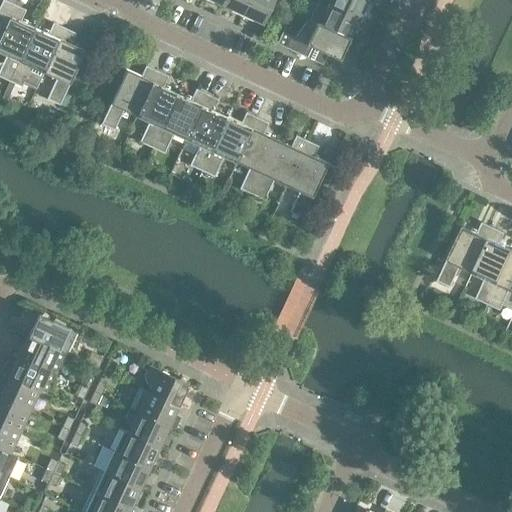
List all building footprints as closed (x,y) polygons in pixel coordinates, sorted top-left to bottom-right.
[(0,34),(14,4),(13,4),(13,5),(4,1),(4,0),(2,0),(0,5),(0,34)] [(243,15),(249,0),(225,0),(223,5),(243,15)] [(273,0),(249,0),(243,15),(263,24),(273,0)] [(358,19),(366,0),(318,0),(318,1),(358,19)] [(349,39),(358,19),(318,1),(310,19),(306,17),(306,19),(349,39)] [(0,77),(9,81),(34,27),(21,21),(26,10),(24,9),(23,10),(15,6),(15,5),(14,4),(0,34),(0,52),(6,55),(0,67),(0,77)] [(339,59),(349,39),(306,19),(295,37),(282,31),(276,43),(322,65),(323,64),(322,63),(326,53),(339,59)] [(43,73),(64,28),(63,27),(63,28),(54,24),(55,23),(53,22),(48,33),(34,27),(9,81),(21,87),(31,67),(43,73)] [(65,28),(64,28),(43,73),(56,78),(46,99),(60,105),(85,50),(71,44),(76,33),(74,32),(73,33),(65,29),(65,28)] [(136,116),(157,71),(156,70),(155,71),(147,67),(147,66),(145,65),(140,76),(126,69),(101,124),(114,130),(123,110),(136,116)] [(151,148),(177,93),(163,87),(168,76),(166,75),(166,76),(157,72),(158,71),(157,71),(136,116),(148,121),(139,142),(151,148)] [(190,99),(177,93),(151,148),(164,153),(173,133),(186,139),(207,94),(206,93),(206,95),(197,90),(197,89),(195,89),(190,99)] [(208,94),(207,94),(186,139),(198,145),(189,165),(201,171),(227,116),(213,110),(218,99),(216,98),(216,99),(207,95),(208,94)] [(236,162),(257,117),(256,117),(256,118),(247,114),(247,113),(245,112),(240,123),(227,116),(201,171),(214,177),(223,156),(236,162)] [(251,194),(277,140),(263,133),(268,122),(266,122),(266,123),(257,119),(258,118),(257,117),(236,162),(249,168),(239,188),(251,194)] [(286,185),(307,140),(306,140),(306,141),(297,137),(297,136),(296,135),(291,146),(277,140),(251,194),(264,200),(273,180),(286,185)] [(308,141),(307,140),(286,185),(299,191),(289,212),(302,218),(328,163),(313,157),(318,146),(317,145),(316,146),(307,142),(308,141)] [(472,272),(493,227),(492,227),(492,228),(483,224),(483,223),(482,222),(477,233),(462,226),(437,281),(450,287),(460,266),(472,272)] [(487,304),(511,251),(511,249),(499,243),(504,232),(503,232),(502,233),(493,229),(494,228),(493,227),(472,272),(485,278),(475,298),(487,304)] [(511,290),(511,251),(487,304),(500,310),(510,290),(511,290)] [(38,314),(28,335),(59,350),(67,354),(74,339),(73,333),(71,329),(38,314)] [(67,354),(59,350),(28,335),(18,356),(49,370),(51,371),(56,372),(60,368),(67,354)] [(103,357),(102,356),(96,353),(91,364),(98,368),(103,357)] [(51,371),(49,370),(18,356),(9,377),(39,391),(41,392),(46,392),(50,389),(54,381),(53,375),(51,371)] [(103,370),(111,374),(116,363),(108,359),(103,370)] [(151,385),(148,391),(178,405),(188,384),(149,365),(144,376),(147,383),(151,385)] [(93,377),(92,377),(86,374),(81,385),(88,388),(93,377)] [(0,397),(30,412),(39,391),(9,377),(0,395),(0,397)] [(106,383),(99,380),(94,391),(101,394),(106,383)] [(83,399),(88,388),(81,385),(76,396),(83,399)] [(174,415),(178,405),(148,391),(139,387),(129,408),(169,426),(175,429),(180,418),(174,415)] [(96,404),(101,394),(94,391),(89,402),(96,405),(96,404)] [(101,394),(96,404),(106,408),(110,399),(101,394)] [(0,422),(20,432),(30,412),(0,397),(0,422)] [(159,447),(169,426),(129,408),(125,417),(127,424),(131,426),(129,432),(159,447)] [(74,419),(73,418),(67,415),(62,426),(69,430),(74,419)] [(80,421),(74,432),(82,436),(87,425),(80,421)] [(0,448),(10,453),(20,432),(0,422),(0,448)] [(64,441),(69,430),(62,426),(57,437),(64,441)] [(159,447),(129,432),(120,428),(110,449),(119,453),(149,467),(159,447)] [(77,446),(82,436),(74,432),(69,443),(77,446)] [(18,456),(10,453),(0,448),(0,473),(8,477),(18,456)] [(140,488),(149,467),(119,453),(110,449),(100,470),(140,488)] [(52,472),(57,461),(50,458),(45,469),(52,472)] [(65,465),(57,461),(52,472),(60,476),(65,465)] [(47,483),(52,472),(45,469),(40,480),(47,483)] [(130,509),(140,488),(100,470),(91,490),(130,509)] [(55,487),(60,476),(52,472),(47,483),(55,487)] [(128,511),(130,509),(91,490),(81,511),(82,511),(128,511)] [(30,511),(35,502),(34,502),(28,499),(23,509),(28,511),(30,511)]
